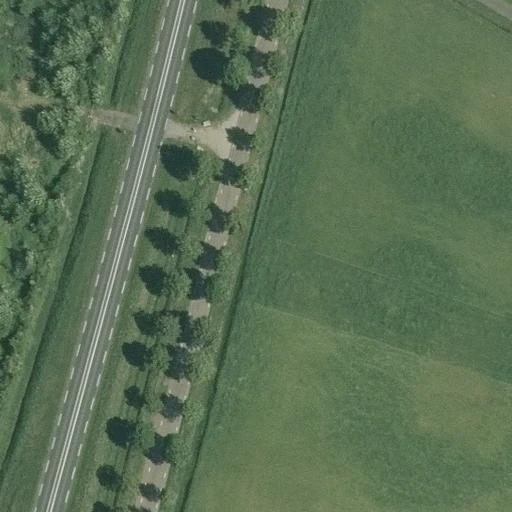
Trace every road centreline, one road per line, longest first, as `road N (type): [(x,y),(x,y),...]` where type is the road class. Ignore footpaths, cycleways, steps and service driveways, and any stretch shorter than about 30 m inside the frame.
road 1 (primary): [(48,511),(181,0)]
road 2 (unclassified): [(148,511),(279,0)]
